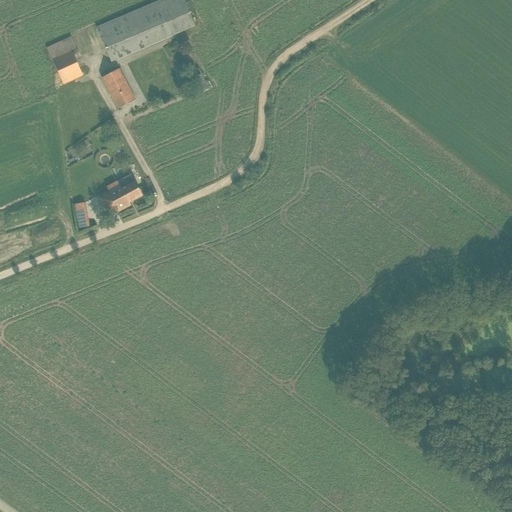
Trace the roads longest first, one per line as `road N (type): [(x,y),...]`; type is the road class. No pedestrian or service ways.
road 1 (track): [(373,0),(264,79),(256,154),(246,174),(166,210)]
road 2 (unclassified): [(166,210),(0,277)]
